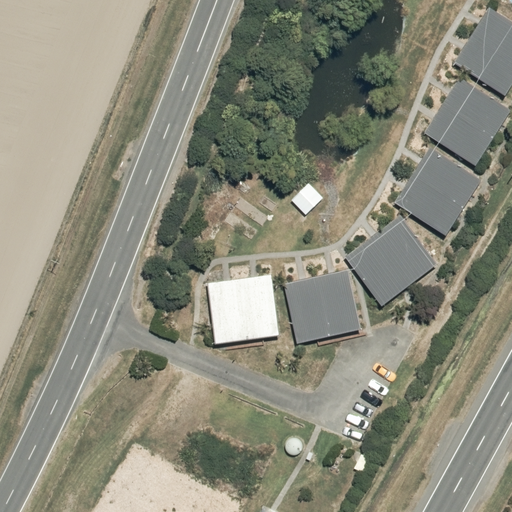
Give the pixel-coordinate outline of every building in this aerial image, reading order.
[(511,22),(475,0),(470,0),(437,54),(489,86),(511,49),(511,22)] [(443,68),(408,123),(460,156),(495,101),(443,68)] [(413,138),(378,193),(430,226),(465,170),(413,138)] [(322,199),(307,184),(291,201),(306,216),(322,199)] [(383,205),(329,248),(366,296),(421,254),(383,205)] [(331,260),(267,274),(280,334),(344,319),(331,260)] [(259,264),(194,272),(202,333),(267,324),(259,264)] [(362,477),(370,459),(354,452),(351,459),(354,461),(349,472),(362,477)]
